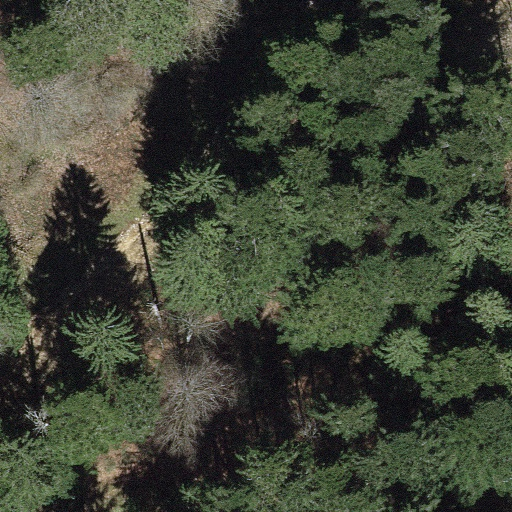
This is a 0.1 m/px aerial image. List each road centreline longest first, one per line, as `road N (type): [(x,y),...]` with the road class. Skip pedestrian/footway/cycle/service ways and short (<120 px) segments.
road 1 (track): [(0,383),(136,264),(260,123),(343,0)]
road 2 (track): [(53,511),(511,290)]
